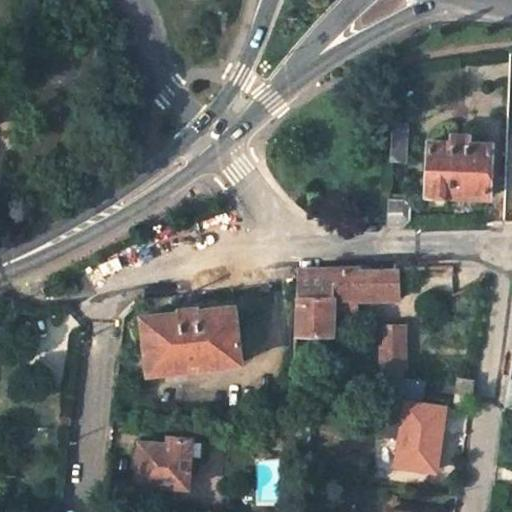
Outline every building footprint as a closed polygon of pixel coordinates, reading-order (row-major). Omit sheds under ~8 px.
[(99,44),(94,66),(113,69),(120,33),(110,32),(108,46),(99,44)] [(405,161),(407,126),(390,125),(388,160),(405,161)] [(487,199),(491,147),(468,144),(468,136),(452,135),(450,144),(429,143),(425,195),(431,196),(431,206),(447,207),(448,197),(487,199)] [(410,207),(404,201),(387,200),(385,224),(406,224),(410,220),(410,207)] [(330,334),(333,299),(395,297),(395,271),(356,271),(355,269),(296,271),(294,334),(330,334)] [(148,373),(236,363),(232,307),(195,311),(195,308),(179,310),(180,313),(142,318),(148,373)] [(402,369),(402,326),(381,326),(381,369),(383,369),(383,380),(401,380),(401,370),(402,369)] [(454,401),(469,404),(473,379),(457,377),(457,379),(454,401)] [(434,471),(444,408),(406,402),(396,464),(434,471)] [(273,416),(272,446),(289,446),(291,416),(273,416)] [(307,447),(308,416),(291,416),(289,446),(307,447)] [(192,448),(193,444),(172,442),(171,449),(145,447),(141,487),(188,492),(191,460),(192,448)] [(205,449),(192,448),(191,460),(203,461),(205,449)]
